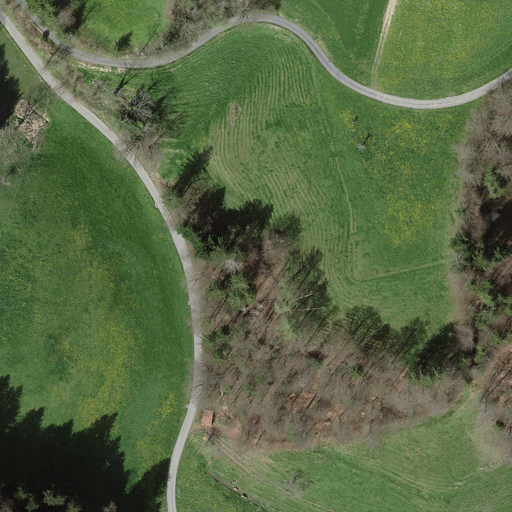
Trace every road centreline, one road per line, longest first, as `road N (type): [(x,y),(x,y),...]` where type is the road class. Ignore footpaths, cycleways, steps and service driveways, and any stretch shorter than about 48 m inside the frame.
road 1 (unclassified): [(172,511),(173,467),(198,375),(182,249),(128,154),(60,90),(0,13)]
road 2 (track): [(19,0),(65,48),(112,62),(164,59),(235,20),(261,17),(295,29),(344,79),(389,99),(454,101),(511,72)]
